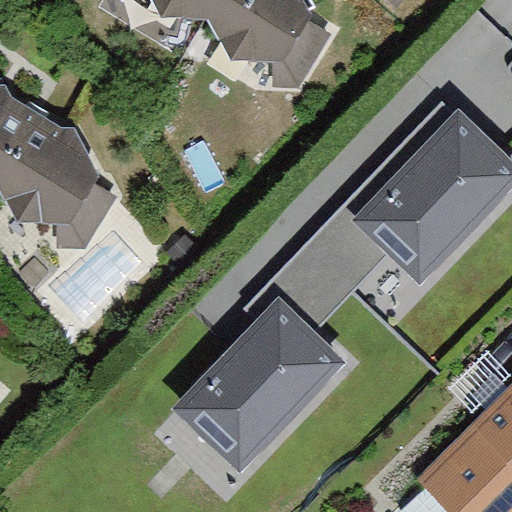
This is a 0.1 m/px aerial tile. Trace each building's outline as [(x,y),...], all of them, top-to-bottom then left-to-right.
[(317,0),(153,0),(271,73),(317,0)] [(123,163),(0,89),(0,213),(68,254),(123,163)] [(511,185),(511,163),(457,110),(348,221),(414,285),(511,185)] [(342,365),(271,300),(172,407),(243,472),(342,365)] [(454,511),(511,511),(511,377),(417,476),(454,511)]
